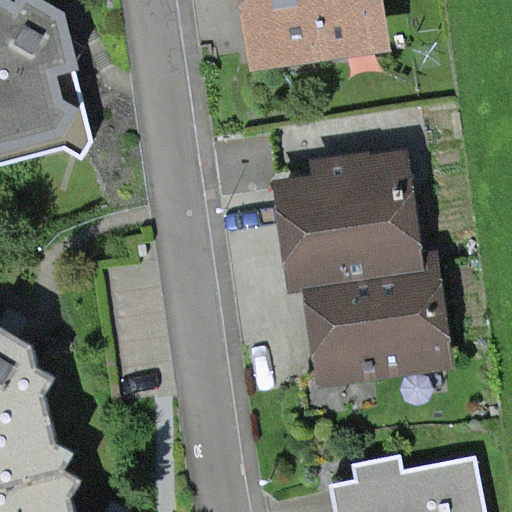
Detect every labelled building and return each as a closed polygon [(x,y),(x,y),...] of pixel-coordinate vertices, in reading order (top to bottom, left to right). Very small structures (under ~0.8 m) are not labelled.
[(0,0),(0,166),(64,149),(82,159),(94,144),(74,66),(84,48),(67,39),(62,15),(48,8),(52,0),(23,0),(19,8),(2,0),(0,0)] [(255,0),(263,56),(376,40),(370,0),(255,0)] [(285,188),(298,282),(312,280),(415,265),(400,161),(327,172),(328,176),(328,182),(285,188)] [(323,357),(326,379),(444,362),(430,263),(415,265),(312,280),(323,357)] [(0,487),(66,470),(75,453),(58,443),(45,395),(56,378),(38,368),(34,347),(19,339),(23,328),(28,319),(9,307),(0,321),(0,487)] [(394,476),(332,488),(337,511),(483,511),(472,459),(394,476)] [(82,480),(66,470),(0,487),(0,511),(131,511),(113,501),(106,511),(75,511),(72,498),(82,480)]
